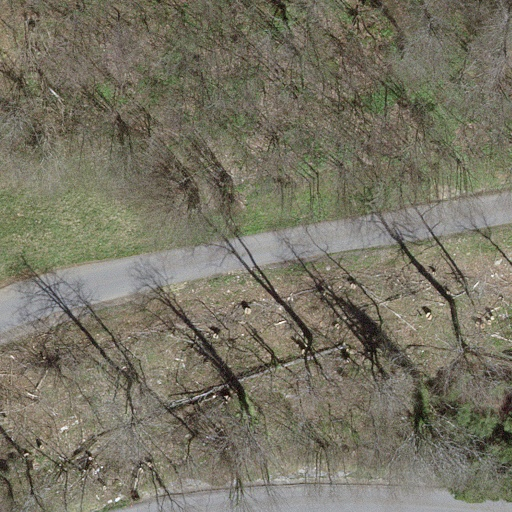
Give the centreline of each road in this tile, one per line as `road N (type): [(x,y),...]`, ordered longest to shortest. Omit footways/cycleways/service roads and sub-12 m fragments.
road 1 (tertiary): [(511,210),(237,250),(45,299),(0,322)]
road 2 (tertiary): [(207,511),(306,500),(477,511)]
